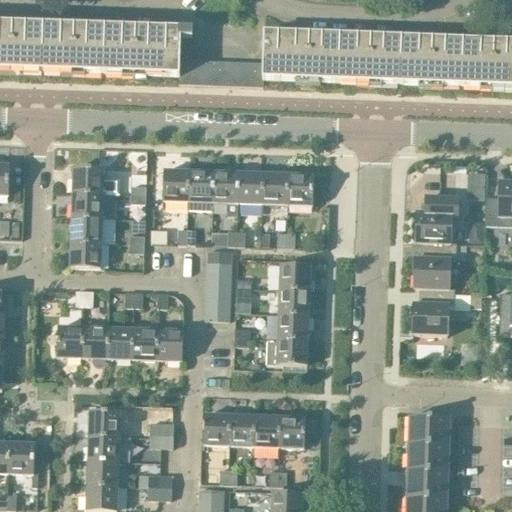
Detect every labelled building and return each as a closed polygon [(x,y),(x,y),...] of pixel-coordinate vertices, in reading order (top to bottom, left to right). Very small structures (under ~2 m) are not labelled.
[(0,72),(34,74),(165,78),(178,79),(178,87),(180,87),(262,89),(262,81),(511,88),(511,48),(284,42),(284,31),(266,30),(264,30),(264,32),(264,41),(263,41),(262,66),(190,63),(191,42),(192,33),(178,33),(166,32),(166,38),(0,32),(0,72)] [(0,168),(0,199),(8,199),(9,169),(0,168)] [(72,197),(102,198),(102,197),(118,198),(118,197),(118,182),(102,182),(103,172),(73,171),(72,197)] [(188,206),(189,176),(164,175),(162,205),(188,206)] [(188,206),(188,212),(212,213),(212,206),(213,206),(214,176),(189,176),(188,206)] [(237,220),(238,177),(214,176),(213,206),(227,207),(226,220),(237,220)] [(263,208),(264,178),(238,177),(237,220),(237,207),(263,208)] [(287,209),(288,179),(264,178),(263,208),(287,209)] [(288,179),(287,209),(312,210),(313,180),(288,179)] [(511,230),(511,185),(498,185),(498,202),(485,202),(484,229),(511,230)] [(130,199),(145,199),(146,190),(131,190),(130,199)] [(101,222),(102,198),(72,197),(71,221),(101,222)] [(145,208),(145,199),(130,199),(130,207),(145,208)] [(450,248),(451,217),(457,217),(457,202),(426,202),(426,217),(416,217),(415,248),(424,248),(450,248)] [(100,248),(101,222),(71,221),(70,247),(100,248)] [(187,249),(187,233),(178,233),(177,248),(187,249)] [(187,233),(187,249),(195,249),(195,234),(187,233)] [(236,250),(236,235),(227,235),(226,250),(236,250)] [(236,235),(236,250),(244,251),(245,235),(236,235)] [(286,252),(287,237),(277,236),(276,252),(286,252)] [(287,237),(286,252),(294,252),(294,237),(287,237)] [(128,248),(144,249),(144,240),(129,239),(128,248)] [(99,272),(100,248),(70,247),(69,271),(99,272)] [(143,257),(144,249),(128,248),(128,257),(143,257)] [(414,262),(414,293),(423,294),(449,295),(449,263),(456,263),(456,261),(465,262),(465,249),(456,249),(450,248),(424,248),(424,262),(414,262)] [(230,256),(211,255),(207,255),(207,267),(230,268),(230,256)] [(229,279),(230,268),(207,267),(207,278),(229,279)] [(279,293),(309,294),(310,269),(279,268),(279,293)] [(229,290),(229,279),(207,278),(206,289),(229,290)] [(236,292),(251,292),(251,284),(236,283),(236,292)] [(229,303),(229,290),(206,289),(206,302),(229,303)] [(250,301),(251,292),(236,292),(235,301),(250,301)] [(308,319),(309,294),(279,293),(278,318),(308,319)] [(84,310),(84,295),(75,294),(75,310),(84,310)] [(455,295),(449,295),(423,294),(422,309),(413,308),(412,339),(447,340),(448,310),(454,309),(455,295)] [(92,310),(93,296),(93,295),(84,295),(84,310),(92,310)] [(481,295),(479,295),(470,295),(470,311),(481,312),(481,295)] [(134,312),(134,296),(125,296),(124,311),(134,312)] [(142,312),(142,297),(134,296),(134,312),(142,312)] [(167,313),(167,299),(167,298),(158,297),(158,313),(167,313)] [(511,297),(499,297),(498,341),(511,341),(511,297)] [(228,314),(229,303),(206,302),(205,313),(228,314)] [(228,325),(228,314),(205,313),(205,324),(228,325)] [(307,344),(308,319),(278,318),(277,343),(307,344)] [(82,362),(83,331),(57,331),(56,361),(82,362)] [(108,362),(109,332),(83,331),(82,362),(108,362)] [(132,363),(133,333),(109,332),(108,362),(132,363)] [(156,364),(157,334),(133,333),(132,363),(156,364)] [(234,341),(249,342),(249,333),(234,333),(234,341)] [(157,334),(156,364),(182,365),(182,335),(157,334)] [(249,351),(249,342),(234,341),(234,350),(249,351)] [(306,369),(307,344),(277,343),(267,342),(266,368),(306,369)] [(119,441),(120,416),(89,415),(88,440),(119,441)] [(229,449),(230,420),(204,419),(203,448),(229,449)] [(254,450),(255,421),(230,420),(229,449),(254,450)] [(441,511),(444,421),(410,420),(406,511),(441,511)] [(278,451),(279,421),(255,421),(254,450),(278,451)] [(303,452),(305,422),(279,421),(278,451),(303,452)] [(161,438),(161,429),(151,428),(150,438),(161,438)] [(173,429),(172,429),(161,429),(161,438),(160,452),(172,452),(173,429)] [(160,452),(161,438),(150,438),(150,452),(160,452)] [(118,465),(119,441),(88,440),(87,464),(118,465)] [(0,476),(8,477),(9,447),(0,447),(0,476)] [(9,447),(8,477),(33,477),(34,448),(9,447)] [(117,489),(118,465),(87,464),(87,488),(117,489)] [(227,489),(228,473),(219,473),(219,488),(227,489)] [(228,473),(227,489),(236,489),(237,474),(228,473)] [(277,490),(277,475),(268,475),(268,490),(277,490)] [(277,475),(277,490),(286,490),(286,475),(277,475)] [(159,491),(159,480),(149,479),(148,491),(159,491)] [(159,504),(171,504),(172,480),(159,480),(159,491),(159,504)] [(116,511),(117,489),(87,488),(85,511),(116,511)] [(159,504),(159,491),(148,491),(148,503),(159,504)] [(222,507),(222,494),(200,494),(199,506),(222,507)] [(301,511),(302,497),(277,496),(271,496),(270,511),(301,511)] [(15,511),(16,499),(7,499),(6,511),(15,511)]
